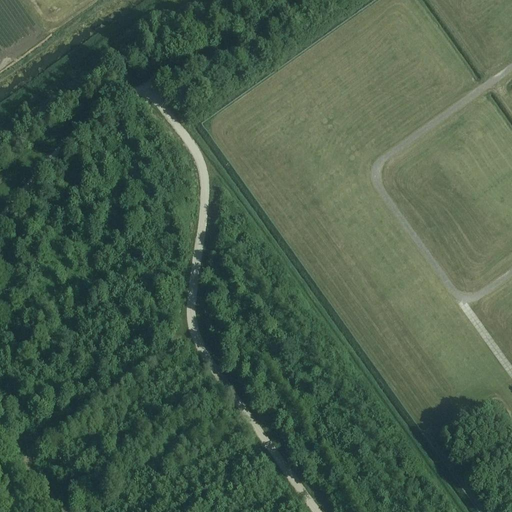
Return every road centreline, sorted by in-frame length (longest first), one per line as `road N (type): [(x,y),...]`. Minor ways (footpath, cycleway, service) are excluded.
road 1 (track): [(313,511),(189,333),(205,185),(199,159),(144,85)]
road 2 (track): [(0,122),(177,0)]
road 3 (track): [(144,85),(92,115),(0,216)]
road 4 (track): [(144,85),(230,56),(311,0)]
